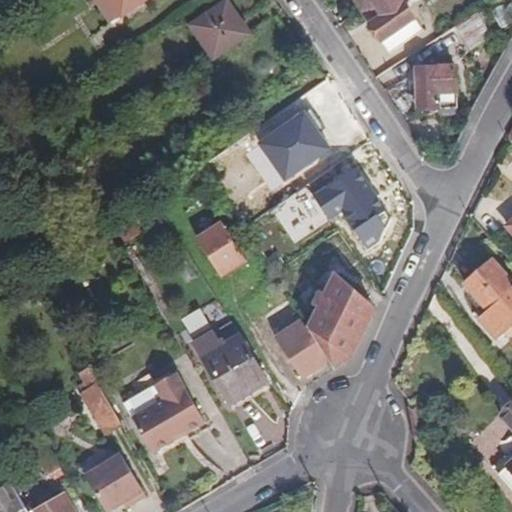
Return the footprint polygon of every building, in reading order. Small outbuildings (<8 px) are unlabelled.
[(48,0),(57,11),(62,7),(57,0),(48,0)] [(95,0),(112,24),(146,0),(95,0)] [(352,0),(360,11),(373,2),(375,0),(352,0)] [(383,17),(370,26),(391,56),(424,34),(407,8),(401,0),(375,0),(373,2),(383,17)] [(191,25),(214,59),(250,35),(240,21),(227,1),(191,25)] [(373,2),(360,11),(370,26),(383,17),(373,2)] [(477,13),(455,27),(472,52),(493,39),(477,13)] [(433,56),(433,69),(454,69),(452,55),(433,56)] [(441,116),(455,116),(455,111),(458,108),(456,68),(454,69),(433,69),(418,69),(419,110),(439,110),(441,116)] [(304,111),(258,143),(285,182),(331,151),(304,111)] [(311,192),(329,219),(343,210),(367,247),(378,240),(386,216),(353,165),(311,192)] [(198,239),(222,277),(247,261),(222,223),(198,239)] [(131,233),(125,224),(114,230),(119,239),(131,233)] [(511,324),(511,281),(493,260),(466,285),(489,311),(480,319),(497,339),(511,324)] [(329,359),(334,368),(351,357),(374,310),(337,276),(327,297),(321,295),(316,304),(322,308),(311,331),(329,359)] [(215,299),(184,319),(197,339),(228,318),(215,299)] [(311,331),(295,306),(270,322),(278,336),(276,337),(302,377),(329,359),(311,331)] [(268,383),(240,336),(227,344),(219,330),(196,343),(204,357),(201,358),(229,405),(268,383)] [(121,425),(89,370),(80,374),(89,388),(81,394),(105,435),(121,425)] [(174,372),(155,383),(157,387),(176,376),(174,372)] [(157,387),(155,383),(123,402),(153,455),(205,425),(176,376),(157,387)] [(511,473),(511,407),(503,415),(511,425),(511,464),(508,469),(511,473)] [(15,420),(27,439),(39,432),(27,413),(15,420)] [(53,456),(39,432),(27,439),(22,442),(36,466),(53,456)] [(87,478),(105,511),(109,511),(130,501),(133,505),(146,497),(122,456),(87,478)] [(27,511),(11,485),(0,490),(0,511),(27,511)] [(73,511),(63,494),(31,511),(73,511)]
